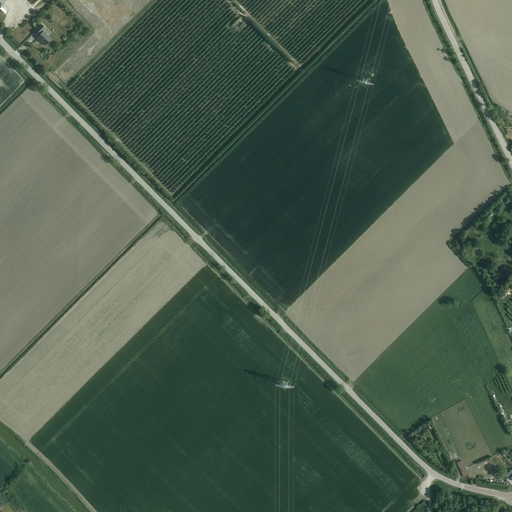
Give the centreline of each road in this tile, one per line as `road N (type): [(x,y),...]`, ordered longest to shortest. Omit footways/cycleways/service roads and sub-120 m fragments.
road 1 (unclassified): [(511,499),(431,473),(0,42)]
road 2 (tertiary): [(511,165),(433,0)]
